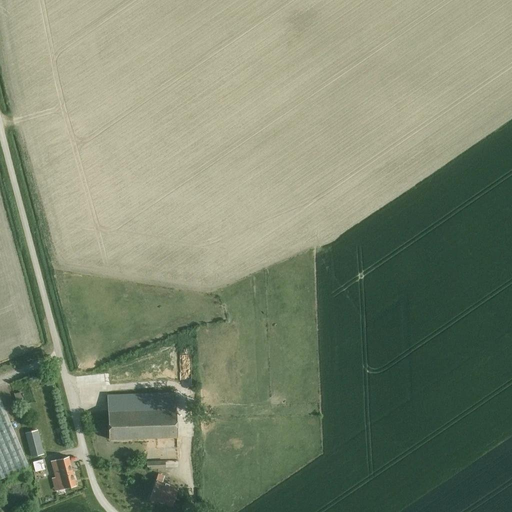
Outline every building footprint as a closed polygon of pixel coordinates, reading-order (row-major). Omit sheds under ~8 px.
[(103,399),(104,394),(94,391),(92,396),(103,399)] [(108,395),(108,413),(109,439),(177,436),(176,393),(108,395)] [(0,478),(29,467),(0,397),(0,478)] [(76,485),(72,472),(68,456),(52,461),(60,490),(76,485)] [(147,461),(147,469),(177,467),(177,460),(147,461)] [(173,505),(178,488),(161,482),(164,476),(158,474),(150,498),(173,505)]
